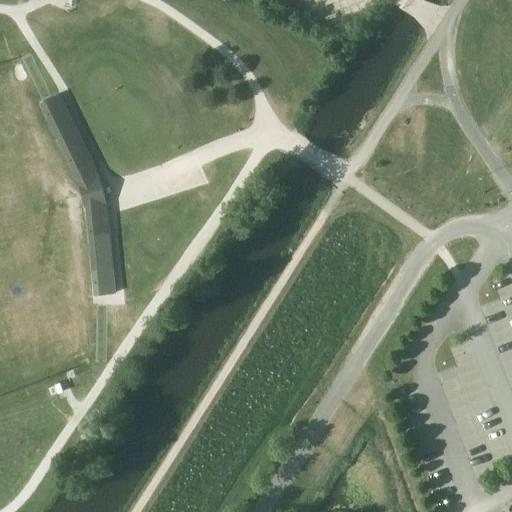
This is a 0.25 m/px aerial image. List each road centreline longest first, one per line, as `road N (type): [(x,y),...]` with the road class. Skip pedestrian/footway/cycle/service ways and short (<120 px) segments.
road 1 (track): [(135,511),(348,177)]
road 2 (unclassified): [(507,228),(466,228),(424,256),(261,511)]
road 3 (residential): [(348,177),(461,0)]
road 4 (track): [(285,138),(238,63),(149,0)]
